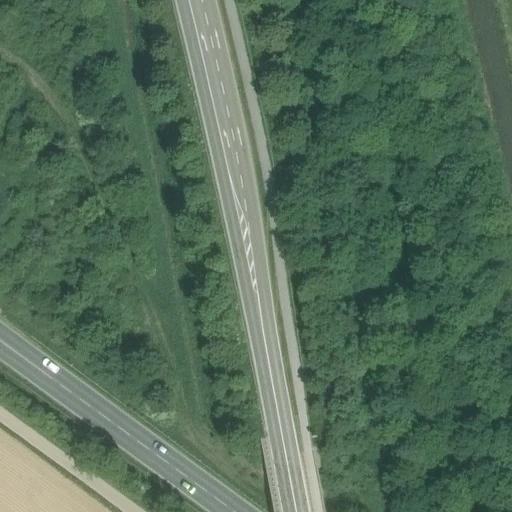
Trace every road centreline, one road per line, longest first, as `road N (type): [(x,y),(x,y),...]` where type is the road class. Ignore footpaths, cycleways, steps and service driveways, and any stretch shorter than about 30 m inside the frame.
road 1 (tertiary): [(276,405),(199,0)]
road 2 (primary): [(0,338),(239,511)]
road 3 (track): [(0,414),(128,511)]
